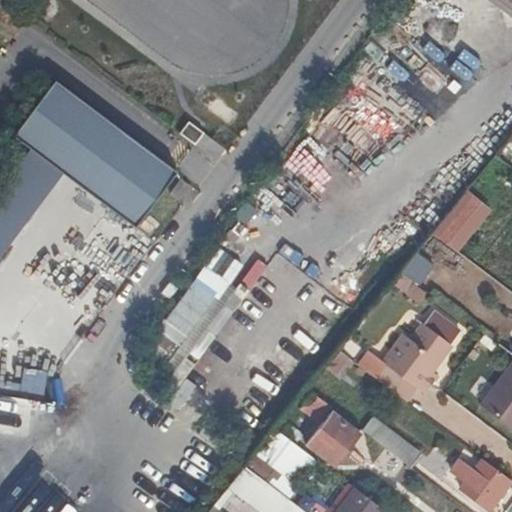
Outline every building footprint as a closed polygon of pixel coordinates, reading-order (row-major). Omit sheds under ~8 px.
[(492,23),(480,34),(459,11),(429,38),(437,47),(446,39),(474,69),(506,39),(492,23)] [(55,79),(12,132),(30,149),(62,173),(136,224),(179,169),(55,79)] [(194,144),(217,161),(226,149),(189,122),(180,134),(194,144)] [(511,140),(497,158),(511,169),(511,140)] [(30,149),(0,188),(0,254),(62,173),(30,149)] [(464,201),(435,236),(448,245),(476,210),(464,201)] [(202,257),(226,276),(249,246),(225,228),(202,257)] [(243,293),(199,264),(153,334),(197,363),(243,293)] [(317,313),(337,278),(326,272),(317,289),(303,281),(293,299),(317,313)] [(386,368),(377,381),(409,406),(419,392),(427,398),(441,380),(431,372),(461,333),(433,313),(425,324),(421,322),(412,333),(405,328),(379,362),(386,368)] [(341,353),(329,369),(338,376),(347,365),(350,368),(353,363),(341,353)] [(511,365),(480,408),(511,432),(511,365)] [(17,396),(42,398),(44,373),(18,372),(17,396)] [(331,415),(334,411),(314,395),(304,408),(324,423),(331,415)] [(359,436),(331,415),(324,423),(307,447),(334,468),(359,436)] [(381,425),(371,439),(412,470),(422,457),(381,425)] [(250,460),(287,495),(312,469),(275,434),(250,460)] [(453,474),(466,485),(462,491),(488,511),(491,511),(511,484),(483,463),(475,473),(461,463),(453,474)] [(302,511),(248,470),(233,488),(264,511),(302,511)] [(383,511),(357,491),(341,511),(383,511)]
